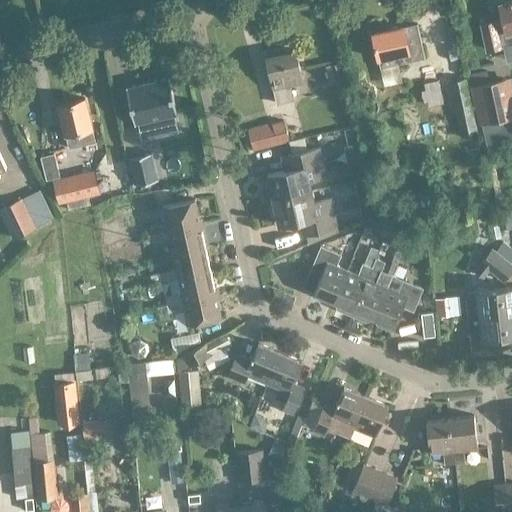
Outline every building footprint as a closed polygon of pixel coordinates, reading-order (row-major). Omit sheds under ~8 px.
[(494,20),(481,23),(486,48),(503,45),(511,42),(511,0),(498,3),(502,21),(495,22),(494,20)] [(417,22),(403,26),(403,25),(372,32),(383,82),(402,78),(398,63),(425,57),(417,22)] [(266,55),(273,88),(277,104),(294,100),(290,85),(303,82),(295,48),(266,55)] [(338,62),(324,66),(328,81),(342,78),(338,62)] [(486,70),(468,74),(478,124),(483,123),(511,117),(503,78),(496,79),(489,81),(488,78),(486,70)] [(169,77),(126,86),(134,122),(177,112),(169,77)] [(463,78),(448,82),(460,137),(478,133),(466,78),(463,78)] [(95,140),(92,128),(85,97),(57,103),(67,147),(95,140)] [(0,100),(0,149),(10,174),(28,166),(0,100)] [(253,150),(288,141),(290,149),(305,145),(304,137),(289,140),(284,119),(271,122),(247,128),(253,150)] [(273,199),(312,190),(310,179),(326,175),(320,147),(307,150),(305,145),(290,149),(291,154),(288,154),(291,169),(267,174),(269,182),(266,183),(264,186),(266,194),(270,196),(272,195),(273,199)] [(134,184),(156,179),(150,151),(127,157),(134,184)] [(95,168),(60,176),(54,153),(40,156),(46,180),(52,178),(58,203),(101,193),(95,168)] [(358,180),(363,202),(372,200),(367,178),(358,180)] [(39,188),(23,196),(0,207),(0,212),(12,238),(53,217),(39,188)] [(140,189),(120,191),(121,204),(141,202),(140,189)] [(306,233),(338,226),(331,198),(315,202),(312,190),(273,199),(274,203),(271,203),(269,206),(271,215),(274,217),(277,216),(279,224),(303,219),(306,233)] [(150,234),(201,223),(195,199),(162,206),(165,222),(148,226),(150,234)] [(201,223),(150,234),(152,242),(169,238),(172,253),(206,246),(201,223)] [(320,245),(310,268),(322,273),(313,293),(334,301),(347,269),(336,265),(341,254),(320,245)] [(206,246),(172,253),(176,269),(159,273),(161,281),(178,277),(177,277),(211,269),(206,246)] [(491,247),(473,269),(483,277),(489,270),(502,281),(511,268),(511,263),(495,250),(491,247)] [(367,277),(351,315),(364,320),(367,315),(374,318),(391,275),(387,273),(380,271),(384,261),(375,257),(373,262),(371,267),(367,277)] [(347,269),(334,301),(341,304),(338,309),(351,315),(367,277),(371,267),(373,262),(366,259),(364,264),(363,264),(362,263),(357,274),(347,269)] [(397,262),(392,260),(387,273),(391,275),(397,262)] [(166,304),(216,293),(211,269),(177,277),(178,277),(181,293),(164,296),(166,304)] [(152,283),(161,281),(159,273),(150,274),(152,283)] [(393,331),(395,326),(403,306),(413,311),(422,288),(391,275),(374,318),(380,320),(378,325),(393,331)] [(472,298),(466,298),(467,315),(479,314),(511,310),(511,285),(476,289),(476,290),(471,290),(472,298)] [(216,293),(166,304),(157,306),(160,319),(169,317),(168,312),(184,308),(188,324),(221,317),(216,293)] [(434,298),(436,316),(450,315),(448,296),(434,298)] [(511,310),(479,314),(467,315),(468,327),(471,352),(495,349),(497,349),(495,336),(511,334),(511,310)] [(424,337),(435,335),(433,311),(421,313),(424,337)] [(114,318),(106,320),(107,332),(116,331),(114,318)] [(198,331),(171,337),(175,353),(200,340),(198,331)] [(206,342),(177,358),(177,370),(212,353),(206,342)] [(267,383),(281,352),(258,342),(251,359),(235,353),(225,376),(242,382),(245,374),(267,383)] [(88,352),(73,354),(75,369),(90,367),(88,352)] [(281,352),(267,383),(278,387),(274,396),(285,401),(282,409),(293,414),(304,387),(294,383),(303,361),(281,352)] [(150,420),(144,361),(127,363),(133,421),(150,420)] [(201,407),(198,369),(179,371),(181,408),(201,407)] [(74,372),(54,374),(55,382),(53,382),(57,423),(79,421),(75,380),(74,372)] [(353,427),(366,395),(344,386),(335,408),(323,403),(312,431),(323,435),(326,428),(348,437),(352,427),(353,427)] [(366,395),(353,427),(375,436),(388,404),(366,395)] [(258,411),(271,429),(286,418),(273,400),(258,411)] [(450,417),(455,462),(464,461),(463,450),(477,448),(474,414),(450,417)] [(38,499),(58,497),(50,431),(39,432),(38,416),(29,417),(38,499)] [(80,420),(82,437),(108,434),(106,417),(80,420)] [(455,462),(450,417),(426,420),(429,453),(443,452),(444,463),(455,462)] [(168,443),(169,450),(180,449),(181,449),(180,441),(168,443)] [(29,443),(11,445),(17,497),(24,496),(34,495),(32,482),(33,482),(29,443)] [(89,468),(88,444),(73,444),(74,469),(89,468)] [(237,481),(265,478),(262,448),(234,451),(237,481)] [(180,449),(167,450),(171,481),(183,480),(180,449)] [(375,500),(386,472),(363,463),(352,491),(375,500)] [(386,472),(375,500),(386,505),(398,477),(386,472)] [(510,511),(507,482),(493,484),(495,511),(510,511)] [(88,511),(87,493),(74,494),(75,511),(80,511),(88,511)] [(242,506),(242,511),(268,511),(268,504),(262,504),(262,498),(250,499),(250,505),(242,506)] [(242,511),(242,506),(229,508),(228,502),(216,503),(216,511),(242,511)]
